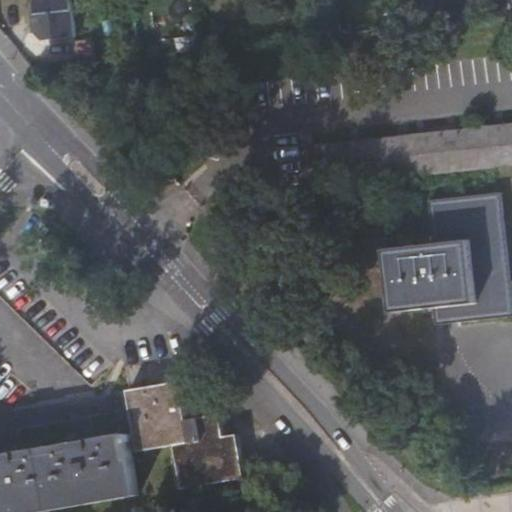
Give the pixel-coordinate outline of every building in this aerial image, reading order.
[(80,39),(75,0),(39,0),(42,17),(39,17),(41,35),(47,43),(80,39)] [(96,42),(80,43),(83,64),(98,62),(96,42)] [(511,124),(321,146),(270,151),(274,188),(511,162),(511,124)] [(511,315),(511,270),(503,192),(431,200),(435,242),(386,248),(393,311),(436,306),(437,315),(458,313),(458,322),(511,315)] [(438,324),(458,322),(458,313),(437,315),(438,324)] [(242,475),(234,432),(223,435),(219,415),(188,420),(181,381),(129,390),(140,450),(173,444),(181,488),(242,475)] [(129,433),(0,454),(0,511),(36,511),(140,495),(129,433)]
